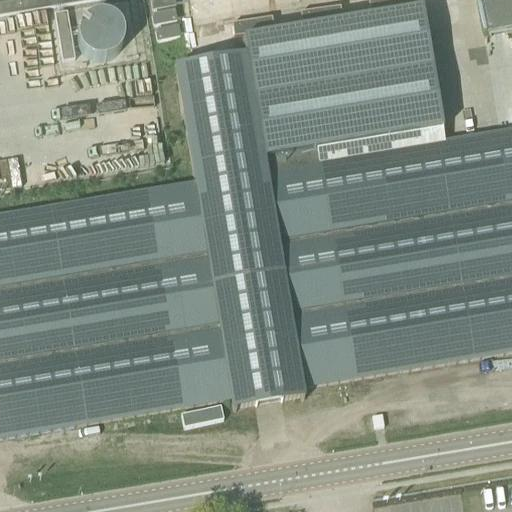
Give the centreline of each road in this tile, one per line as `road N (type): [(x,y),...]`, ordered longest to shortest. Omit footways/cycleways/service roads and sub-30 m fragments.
road 1 (secondary): [(107,511),(511,444)]
road 2 (unknown): [(449,0),(466,83),(486,97),(511,95)]
